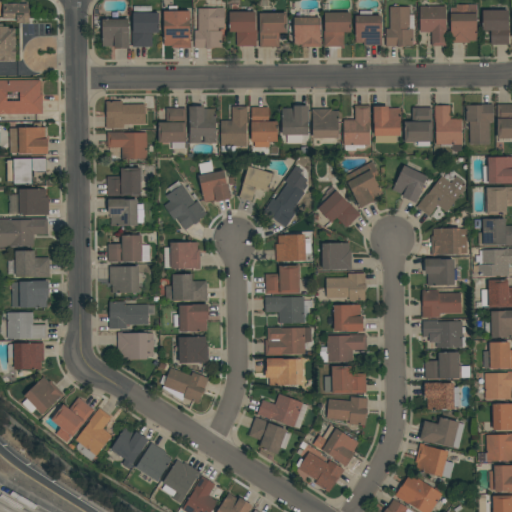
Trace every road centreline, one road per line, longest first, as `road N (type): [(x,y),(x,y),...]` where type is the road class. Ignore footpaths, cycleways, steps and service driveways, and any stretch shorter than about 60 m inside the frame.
road 1 (residential): [(76,80),(511,76)]
road 2 (residential): [(76,0),(79,361)]
road 3 (residential): [(79,361),(319,511)]
road 4 (residential): [(394,240),(395,441),(353,511)]
road 5 (residential): [(237,238),(237,393),(215,445)]
road 6 (motorway): [(100,511),(0,442)]
